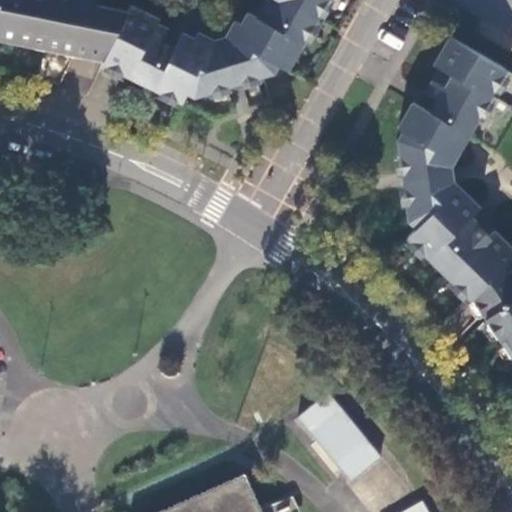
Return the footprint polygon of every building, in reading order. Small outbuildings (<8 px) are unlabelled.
[(0,0),(0,32),(76,48),(76,49),(107,55),(128,11),(74,0),(0,0)] [(107,55),(105,60),(185,100),(188,93),(192,95),(238,82),(276,70),(279,65),(288,70),(327,0),(268,0),(259,16),(250,11),(233,39),(222,43),(212,46),(184,32),(176,46),(164,40),(157,52),(146,46),(160,19),(132,4),(128,11),(107,55)] [(172,25),(160,19),(146,46),(157,52),(164,40),(172,25)] [(417,227),(409,235),(473,298),(507,264),(511,258),(511,248),(495,232),(490,236),(476,250),(468,241),(480,227),(490,217),(452,181),(451,173),(450,166),(462,145),(455,141),(461,130),(468,134),(506,69),(451,38),(436,63),(442,67),(452,73),(444,86),(455,92),(447,105),(438,99),(430,111),(415,101),(399,128),(404,131),(399,140),(403,177),(409,220),(417,227)] [(444,86),(435,80),(427,92),(438,99),(447,105),(455,92),(444,86)] [(490,236),(480,227),(468,241),(476,250),(490,236)] [(511,270),(507,264),(473,298),(511,355),(511,270)] [(327,391),(297,416),(351,481),(381,456),(327,391)] [(255,511),(240,479),(168,511),(255,511)] [(275,508),(276,511),(300,511),(294,499),(275,508)] [(404,511),(428,511),(423,502),(404,511)]
